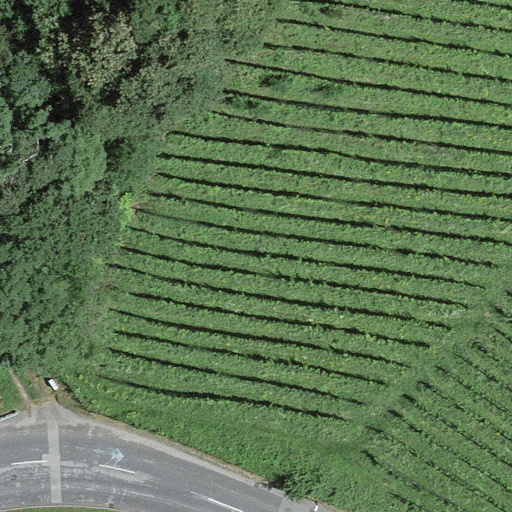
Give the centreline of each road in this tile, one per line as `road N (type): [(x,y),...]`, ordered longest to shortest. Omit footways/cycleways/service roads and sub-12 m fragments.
road 1 (tertiary): [(0,470),(102,469),(230,511)]
road 2 (track): [(61,465),(0,350)]
